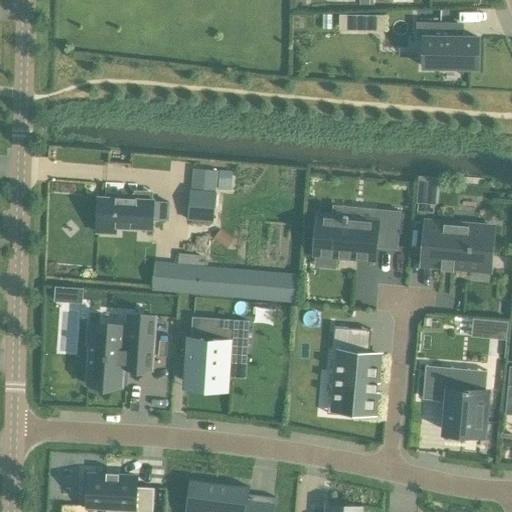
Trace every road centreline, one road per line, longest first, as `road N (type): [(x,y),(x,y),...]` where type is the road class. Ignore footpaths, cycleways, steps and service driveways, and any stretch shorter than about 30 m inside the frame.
road 1 (unclassified): [(13,430),(24,0)]
road 2 (residential): [(13,430),(193,441),(389,474)]
road 3 (residential): [(381,301),(403,303),(389,474)]
road 4 (residential): [(389,474),(511,492)]
